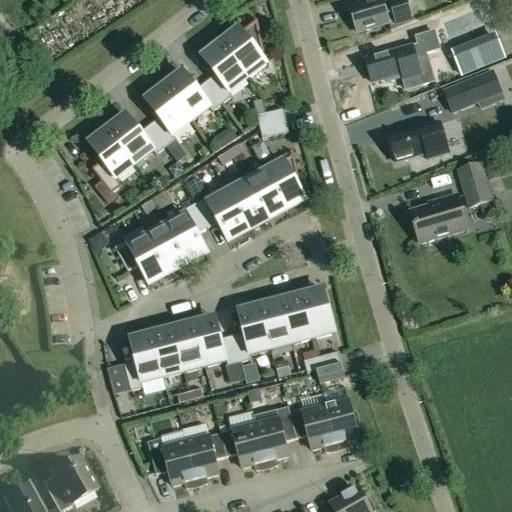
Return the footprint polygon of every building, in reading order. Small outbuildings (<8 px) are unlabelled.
[(380,0),(377,0),(349,8),(357,33),(387,24),(390,33),(416,23),(415,21),(412,22),(405,0),(386,0),(381,1),(380,0)] [(409,61),(420,57),(445,50),(436,21),(412,28),(417,47),(413,48),(412,46),(365,60),(372,84),(385,80),(386,83),(401,79),(405,93),(434,85),(430,68),(413,73),(409,61)] [(266,67),(257,56),(261,53),(260,41),(260,42),(258,38),(256,35),(253,33),(249,33),(245,33),(241,35),(222,49),(247,81),(266,67)] [(231,99),(228,95),(247,81),(222,49),(203,64),(214,78),(205,85),(221,106),(231,99)] [(450,114),(477,104),(479,111),(503,101),(500,94),(491,72),(441,92),(450,114)] [(195,92),(185,78),(166,93),(190,125),(209,110),(212,114),(221,106),(205,85),(195,92)] [(147,107),(158,121),(148,128),(165,150),(175,142),(172,139),(190,125),(166,93),(147,107)] [(282,112),(256,118),(259,130),(285,124),(282,112)] [(139,136),(128,122),(109,136),(134,168),(152,154),(155,157),(165,150),(148,128),(139,136)] [(262,142),(288,135),(285,124),(259,130),(262,142)] [(439,124),(388,139),(395,164),(426,155),(427,161),(448,155),(439,124)] [(91,151),(101,165),(92,172),(101,184),(94,190),(106,205),(114,199),(112,196),(121,189),(116,182),(134,168),(109,136),(91,151)] [(238,146),(228,153),(232,160),(243,153),(238,146)] [(222,167),(232,160),(228,153),(217,160),(222,167)] [(293,158),(283,163),(264,174),(283,209),(303,199),(295,185),(295,186),(294,183),(298,181),(293,158)] [(492,204),(481,165),(457,172),(468,211),(492,204)] [(240,176),(245,185),(264,220),(283,209),(264,174),(253,180),(249,171),(240,176)] [(197,181),(185,187),(193,203),(206,196),(197,181)] [(264,220),(245,185),(226,195),(245,230),(264,220)] [(204,202),(193,207),(206,231),(217,225),(225,241),(245,230),(226,195),(206,206),(204,202)] [(410,214),(420,246),(467,232),(457,197),(438,203),(438,206),(410,214)] [(151,202),(141,209),(146,216),(156,209),(151,202)] [(183,213),(185,217),(165,228),(185,263),(204,252),(196,237),(206,231),(193,207),(183,213)] [(17,239),(23,255),(57,243),(51,227),(17,239)] [(166,273),(185,263),(165,228),(146,238),(166,273)] [(146,238),(142,229),(122,240),(125,245),(114,251),(127,274),(138,269),(146,284),(166,273),(146,238)] [(335,335),(324,297),(302,302),(313,341),(335,335)] [(313,341),(302,302),(282,308),(292,346),(313,341)] [(292,346),(282,308),(261,313),(271,352),(292,346)] [(251,362),(249,358),(271,352),(261,313),(239,319),(243,336),(232,339),(239,365),(251,362)] [(194,331),(204,369),(226,364),(227,368),(239,365),(232,339),(220,342),(216,325),(194,331)] [(204,369),(194,331),(173,336),(184,375),(204,369)] [(184,375),(173,336),(152,341),(163,380),(184,375)] [(131,347),(135,364),(124,367),(130,393),(142,390),(141,386),(163,380),(152,341),(131,347)] [(341,367),(338,354),(312,361),(315,374),(316,373),(341,367)] [(303,363),(307,376),(315,374),(312,361),(303,363)] [(319,386),(344,379),(341,367),(316,373),(319,386)] [(288,369),(276,372),(278,380),(290,377),(288,369)] [(191,403),(203,400),(201,391),(189,394),(191,403)] [(177,397),(179,406),(191,403),(189,394),(177,397)] [(358,441),(355,429),(358,428),(355,414),(351,415),(348,402),(325,408),(336,452),(347,450),(345,444),(358,441)] [(325,455),(336,452),(325,408),(301,415),(302,415),(290,418),(296,441),(308,438),(311,453),(324,450),(325,455)] [(265,465),(266,470),(277,468),(276,462),(288,459),(284,444),(296,441),(290,418),(288,410),(253,419),(255,427),(265,465)] [(232,433),(221,436),(226,460),(238,457),(242,471),(254,468),(256,473),(266,470),(265,465),(255,427),(232,433)] [(215,463),(226,460),(221,436),(209,439),(185,445),(195,483),(197,488),(207,486),(206,481),(219,477),(215,463)] [(186,491),(197,488),(195,483),(185,445),(163,450),(161,441),(147,445),(156,477),(168,474),(172,489),(185,486),(186,491)] [(68,511),(73,509),(72,507),(98,493),(80,460),(52,475),(54,480),(42,486),(56,511),(68,511)] [(353,488),(340,495),(342,499),(329,506),(333,511),(332,511),(373,511),(368,501),(364,503),(357,490),(354,492),(353,488)] [(40,511),(28,489),(3,503),(8,511),(40,511)]
